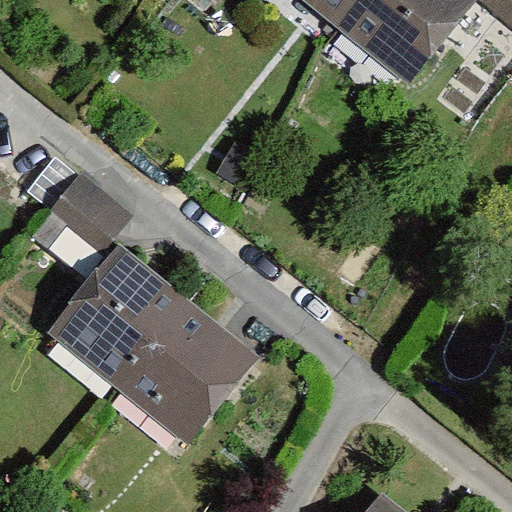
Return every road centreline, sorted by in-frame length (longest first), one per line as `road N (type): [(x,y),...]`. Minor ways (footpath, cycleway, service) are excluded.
road 1 (residential): [(363,391),(0,92)]
road 2 (residential): [(505,511),(363,391)]
road 3 (residential): [(363,391),(293,511)]
